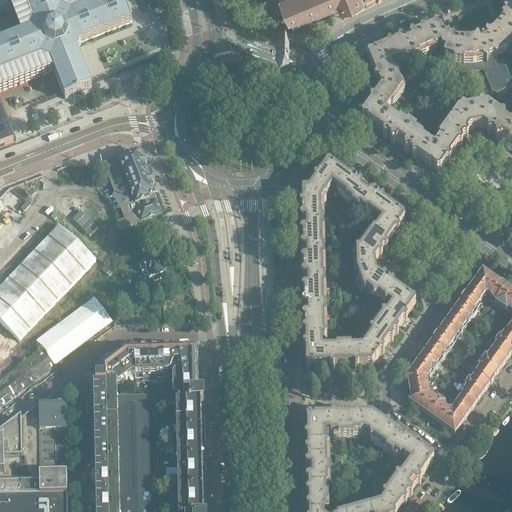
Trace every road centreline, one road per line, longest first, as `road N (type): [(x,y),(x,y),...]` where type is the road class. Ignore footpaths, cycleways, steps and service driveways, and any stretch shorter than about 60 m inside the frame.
road 1 (secondary): [(282,511),(276,205),(283,177)]
road 2 (residential): [(436,305),(386,374),(385,406),(453,460)]
road 3 (secondary): [(184,167),(211,236),(223,337)]
road 4 (secondary): [(223,337),(228,511)]
road 5 (residential): [(79,361),(83,511)]
road 6 (residential): [(223,337),(125,338),(79,361)]
road 7 (residential): [(436,305),(390,267),(432,205)]
road 8 (tertiary): [(407,0),(291,56)]
road 9 (residential): [(172,109),(50,145)]
road 10 (residential): [(53,153),(124,129),(171,140)]
